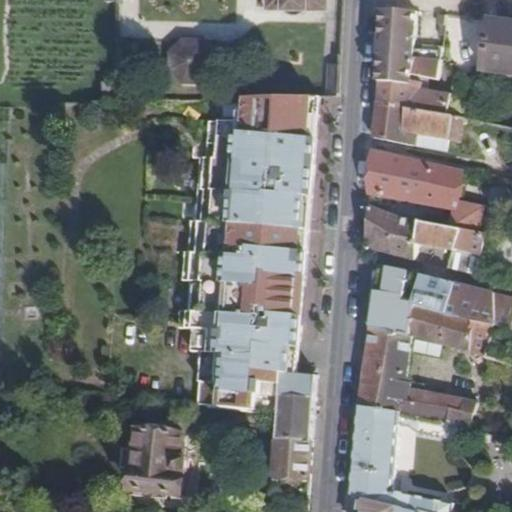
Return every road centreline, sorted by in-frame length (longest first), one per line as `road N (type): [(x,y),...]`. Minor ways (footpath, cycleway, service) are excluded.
road 1 (tertiary): [(361,0),(328,511)]
road 2 (unknown): [(263,355),(231,297),(267,249)]
